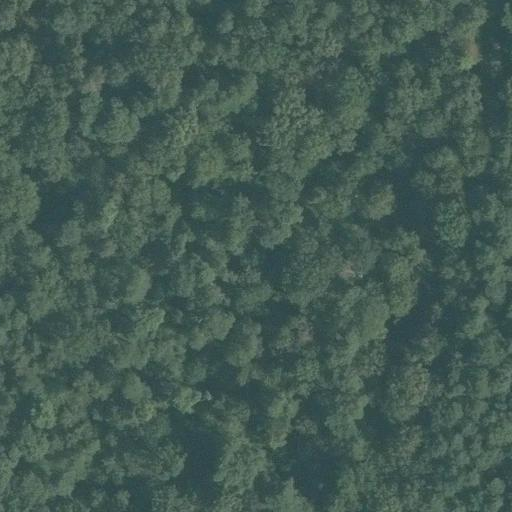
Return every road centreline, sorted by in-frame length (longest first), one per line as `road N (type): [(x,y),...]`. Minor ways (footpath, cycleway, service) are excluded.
road 1 (track): [(0,22),(511,129)]
road 2 (track): [(162,508),(0,242)]
road 3 (track): [(0,470),(181,511)]
